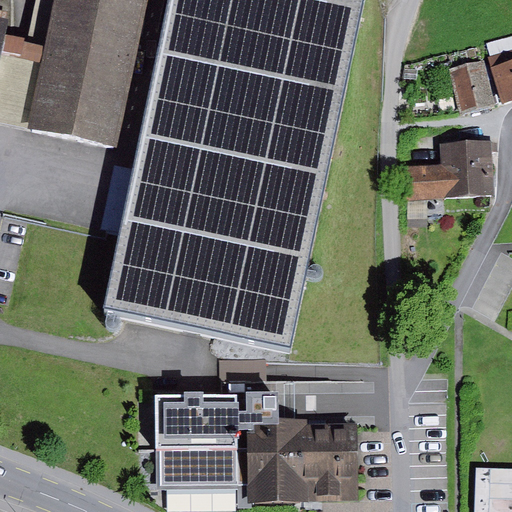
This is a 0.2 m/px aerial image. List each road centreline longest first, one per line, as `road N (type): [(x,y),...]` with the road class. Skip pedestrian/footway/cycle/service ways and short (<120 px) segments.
road 1 (unclassified): [(400,391),(388,130),(392,60),(410,0)]
road 2 (residential): [(400,391),(457,301),(501,207),(500,119),(511,114)]
road 3 (unclassified): [(401,511),(400,391)]
